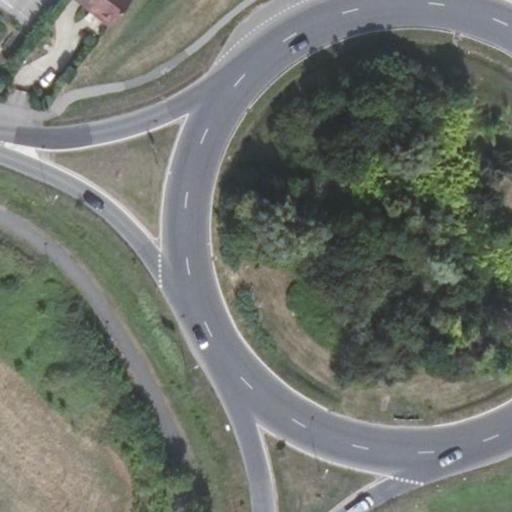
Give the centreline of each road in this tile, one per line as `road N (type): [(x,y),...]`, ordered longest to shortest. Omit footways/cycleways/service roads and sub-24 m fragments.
road 1 (primary): [(0,154),(49,172),(115,220),(185,290)]
road 2 (primary): [(227,371),(284,421),(355,449),(432,452)]
road 3 (primary): [(214,102),(55,138),(0,134)]
road 4 (primary): [(214,102),(186,161),(176,225),(185,290)]
road 5 (primary): [(359,7),(303,25),(253,58),(214,102)]
road 6 (primary): [(511,32),(431,4),(359,7)]
road 7 (primary): [(227,371),(256,466),(260,511)]
